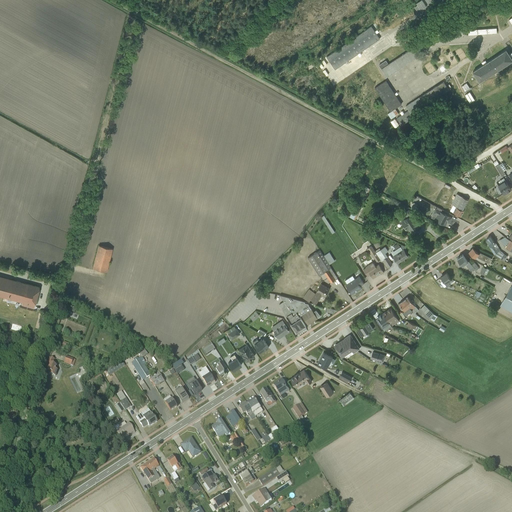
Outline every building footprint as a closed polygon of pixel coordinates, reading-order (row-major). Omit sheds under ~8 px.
[(416,4),(419,10),(425,8),(422,1),(416,4)] [(493,11),(488,13),(493,31),(498,29),(493,11)] [(511,12),(502,17),(504,22),(511,18),(511,12)] [(326,57),(335,70),(357,54),(359,57),(361,55),(360,53),(380,39),(371,26),(326,57)] [(379,65),(387,77),(417,57),(412,48),(388,64),(386,60),(379,65)] [(472,72),(479,82),(511,60),(511,58),(511,57),(511,55),(511,53),(509,54),(506,49),(486,62),(485,60),(481,62),(483,64),(472,72)] [(430,61),(424,65),(429,74),(436,70),(430,61)] [(375,85),(381,81),(374,71),(368,75),(375,85)] [(386,81),(375,88),(390,111),(401,104),(396,96),(398,94),(397,92),(394,93),(386,81)] [(402,111),(400,112),(401,115),(397,118),(401,125),(414,117),(412,114),(449,90),(443,81),(406,106),(408,110),(404,113),(402,111)] [(464,91),(469,88),(466,83),(461,86),(464,91)] [(494,164),(502,177),(505,174),(503,171),(499,164),(497,162),(494,164)] [(503,194),(511,189),(505,180),(497,185),(503,194)] [(452,188),(450,187),(450,188),(447,186),(442,194),(450,199),(455,190),(454,189),(453,190),(452,189),(452,188)] [(365,200),(370,189),(365,187),(359,198),(365,200)] [(463,211),(463,210),(468,200),(456,194),(451,204),(450,206),(452,207),(450,211),(460,216),(463,211)] [(441,208),(445,210),(446,211),(448,207),(446,206),(447,205),(444,204),(443,205),(441,203),(440,204),(438,202),(437,205),(442,208),(441,208)] [(356,205),(349,218),(355,220),(360,209),(358,208),(359,206),(356,205)] [(431,217),(445,225),(447,222),(448,223),(451,218),(441,212),(442,209),(437,207),(436,209),(435,209),(431,217)] [(330,216),(344,223),(346,219),(332,212),(333,212),(327,209),(325,213),(331,215),(330,216)] [(412,232),(423,224),(419,217),(415,219),(409,210),(404,213),(407,218),(400,222),(407,231),(410,229),(412,232)] [(332,234),(334,233),(323,216),(321,217),(332,234)] [(335,232),(337,230),(331,220),(328,222),(335,232)] [(489,247),(494,255),(504,262),(507,257),(499,251),(500,251),(490,236),(487,239),(486,241),(490,246),(489,247)] [(499,241),(505,246),(509,241),(505,238),(499,241)] [(93,269),(108,272),(113,249),(98,246),(93,269)] [(376,262),(380,260),(375,251),(371,246),(366,249),(370,255),(371,254),(376,262)] [(375,251),(380,260),(381,261),(383,260),(388,267),(392,265),(387,257),(388,257),(385,253),(388,251),(385,247),(379,251),(378,249),(375,251)] [(480,253),(479,254),(473,248),(468,252),(475,259),(477,257),(478,258),(489,264),(492,259),(480,253)] [(397,263),(408,257),(403,249),(393,256),(397,263)] [(324,273),(331,268),(319,251),(308,258),(319,276),(324,273)] [(329,265),(335,261),(329,252),(324,256),(329,265)] [(468,261),(467,262),(462,254),(457,258),(462,266),(465,264),(471,272),(473,270),(475,272),(479,268),(474,262),(471,265),(468,261)] [(380,275),(384,272),(378,264),(375,266),(373,262),(365,267),(366,268),(363,270),(367,276),(370,275),(373,278),(380,274),(380,275)] [(337,278),(331,268),(324,273),(330,283),(337,278)] [(448,273),(441,278),(446,284),(452,279),(448,273)] [(39,289),(39,286),(0,275),(0,296),(22,302),(21,305),(33,309),(35,304),(39,289)] [(364,284),(359,276),(345,285),(351,294),(361,287),(360,286),(364,284)] [(266,287),(268,288),(275,279),(273,277),(266,287)] [(325,297),(329,289),(321,284),(316,291),(317,292),(311,301),(316,304),(322,295),(325,297)] [(511,286),(500,306),(511,313),(511,286)] [(315,294),(309,289),(303,298),(309,303),(315,294)] [(296,332),(305,326),(299,317),(287,297),(280,295),(284,301),(279,305),(283,310),(282,310),(286,316),(286,317),(296,332)] [(308,324),(317,318),(308,304),(304,303),(305,302),(287,297),(299,317),(302,315),(308,324)] [(415,306),(416,305),(412,300),(411,301),(408,297),(403,300),(415,313),(419,310),(415,306)] [(485,305),(496,311),(499,305),(492,301),(492,300),(489,299),(485,305)] [(415,313),(403,300),(399,304),(404,310),(403,311),(406,315),(409,312),(411,314),(415,318),(415,317),(418,320),(420,318),(417,316),(415,313)] [(65,309),(74,313),(76,309),(66,305),(65,309)] [(437,317),(433,314),(424,305),(420,309),(430,319),(434,322),(435,320),(436,321),(437,319),(436,318),(437,317)] [(395,323),(399,321),(391,308),(383,313),(392,326),(393,327),(395,325),(395,323)] [(250,317),(253,321),(259,315),(255,311),(250,317)] [(383,313),(376,318),(378,322),(384,331),(392,326),(383,313)] [(279,338),(288,331),(286,328),(287,327),(284,324),(285,324),(282,320),(272,327),(279,338)] [(361,337),(373,329),(369,322),(356,331),(361,337)] [(231,339),(240,334),(236,328),(235,328),(234,326),(226,331),(228,333),(227,334),(231,339)] [(359,350),(350,335),(344,338),(345,339),(334,346),(342,357),(352,351),(353,353),(359,350)] [(263,351),(269,347),(263,339),(262,340),(261,339),(258,341),(257,339),(252,342),(259,352),(263,350),(263,351)] [(61,348),(69,352),(72,346),(63,342),(61,348)] [(251,358),(254,356),(246,344),(238,350),(246,362),(249,360),(251,358)] [(137,350),(141,357),(142,358),(147,355),(142,346),(137,350)] [(317,363),(327,368),(330,363),(332,364),(335,360),(332,358),(323,352),(317,363)] [(385,355),(372,352),(370,359),(372,359),(371,361),(382,364),(382,363),(383,363),(385,355)] [(73,366),(75,360),(73,359),(66,356),(63,363),(70,366),(71,365),(73,366)] [(48,374),(55,377),(58,370),(56,370),(57,366),(53,364),(54,359),(49,357),(47,362),(49,363),(46,370),(49,371),(48,374)] [(142,358),(141,357),(140,358),(139,358),(131,364),(142,381),(150,376),(144,366),(146,365),(142,358)] [(227,374),(228,374),(218,360),(211,365),(219,377),(220,376),(222,378),(222,377),(227,374)] [(95,367),(103,370),(103,368),(99,366),(101,362),(97,361),(95,367)] [(175,369),(177,373),(184,369),(181,365),(175,369)] [(203,372),(199,374),(207,386),(210,384),(211,385),(215,382),(206,368),(202,370),(203,372)] [(155,388),(165,382),(159,373),(155,376),(152,370),(150,371),(154,377),(150,379),(155,388)] [(312,382),(304,370),(300,372),(300,373),(298,374),(294,376),(294,377),(290,379),(296,388),(302,383),(303,384),(304,384),(305,384),(306,384),(306,383),(306,382),(306,381),(308,384),(312,382)] [(338,378),(347,383),(349,380),(350,381),(352,378),(341,373),(338,378)] [(94,378),(94,377),(82,384),(85,389),(93,384),(92,383),(96,381),(96,380),(99,378),(100,379),(102,378),(100,375),(94,378)] [(195,396),(202,390),(196,382),(193,378),(186,382),(189,387),(195,396)] [(281,397),(289,391),(282,379),(273,385),(281,397)] [(326,397),(333,392),(327,383),(320,387),(326,397)] [(93,392),(96,397),(99,395),(96,390),(93,385),(90,387),(93,392)] [(182,403),(189,399),(182,389),(175,393),(182,403)] [(272,404),(276,402),(269,392),(268,392),(266,389),(260,393),(267,403),(270,401),(272,404)] [(127,409),(134,405),(131,402),(128,403),(121,392),(116,395),(121,402),(120,402),(125,411),(126,410),(126,411),(128,410),(127,409)] [(355,398),(350,392),(339,400),(344,406),(355,398)] [(120,414),(125,411),(120,402),(115,395),(110,398),(113,402),(114,402),(116,405),(114,406),(120,414)] [(170,411),(177,407),(172,399),(170,396),(163,400),(170,411)] [(263,412),(254,398),(246,403),(255,417),(263,412)] [(256,417),(255,417),(246,403),(239,407),(243,415),(246,413),(247,414),(247,415),(249,417),(252,420),(256,417)] [(277,403),(270,408),(275,415),(281,410),(277,403)] [(302,417),(308,412),(301,404),(299,405),(292,409),(298,419),(299,418),(300,421),(303,419),(302,417)] [(7,423),(13,424),(16,410),(10,408),(7,423)] [(149,427),(156,422),(148,409),(140,414),(141,414),(136,417),(143,428),(147,425),(149,427)] [(233,428),(241,423),(234,411),(230,413),(231,415),(226,418),(233,428)] [(226,437),(230,435),(221,420),(217,422),(218,423),(212,427),(219,439),(225,435),(226,437)] [(130,436),(135,433),(128,422),(125,424),(124,422),(119,426),(118,425),(117,425),(117,426),(114,428),(113,428),(115,431),(116,431),(122,439),(129,435),(130,436)] [(268,436),(271,440),(271,441),(281,435),(276,427),(271,430),(273,433),(268,436)] [(259,441),(261,440),(254,429),(251,432),(260,446),(262,446),(259,441)] [(294,444),(298,442),(293,432),(288,435),(289,437),(290,436),(294,444)] [(243,449),(245,448),(236,433),(234,435),(243,449)] [(192,458),(200,452),(191,438),(181,445),(186,453),(188,452),(192,458)] [(278,443),(276,441),(268,446),(267,450),(269,453),(272,454),(274,453),(275,450),(273,446),(278,443)] [(178,471),(181,468),(176,460),(175,461),(173,457),(167,461),(175,472),(170,475),(174,481),(178,478),(175,473),(178,470),(178,471)] [(159,466),(154,459),(140,468),(151,484),(160,478),(154,470),(159,466)] [(262,486),(284,472),(280,466),(275,469),(258,480),(262,486)] [(240,476),(243,481),(253,475),(260,470),(258,467),(252,471),(251,468),(246,471),(247,472),(240,476)] [(203,485),(208,492),(215,488),(213,484),(218,481),(215,475),(214,476),(211,472),(202,478),(205,484),(203,485)] [(246,487),(256,480),(253,475),(243,481),(246,487)] [(176,501),(180,498),(168,478),(164,480),(176,501)] [(199,492),(201,490),(196,484),(191,488),(194,492),(197,490),(199,492)] [(269,495),(265,489),(253,497),(256,501),(257,501),(261,507),(271,500),(268,495),(269,495)] [(216,510),(227,504),(222,496),(214,501),(216,505),(214,507),(216,510)]
